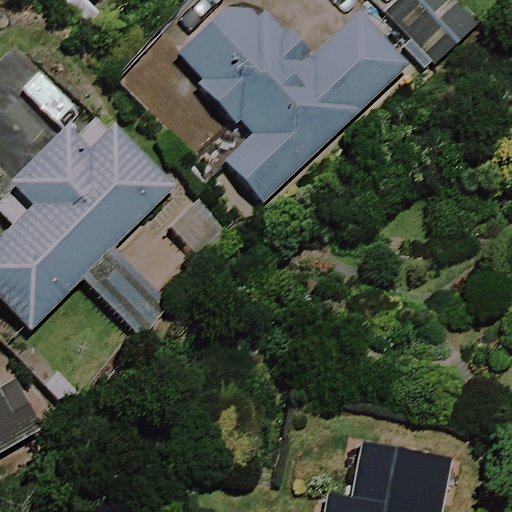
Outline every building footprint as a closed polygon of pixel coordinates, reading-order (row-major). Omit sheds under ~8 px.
[(80,0),(89,9),(98,0),(80,0)] [(311,70),(243,0),(166,76),(234,146),(215,164),(259,209),(387,84),(401,71),(357,26),(311,70)] [(472,25),(448,0),(387,0),(378,9),(430,64),(472,25)] [(164,191),(93,123),(69,148),(59,138),(6,193),(27,213),(0,241),(0,310),(25,335),(164,191)] [(0,458),(26,442),(0,399),(0,458)] [(435,511),(443,466),(355,452),(346,505),(325,502),(323,511),(376,511),(378,503),(398,507),(397,511),(435,511)]
